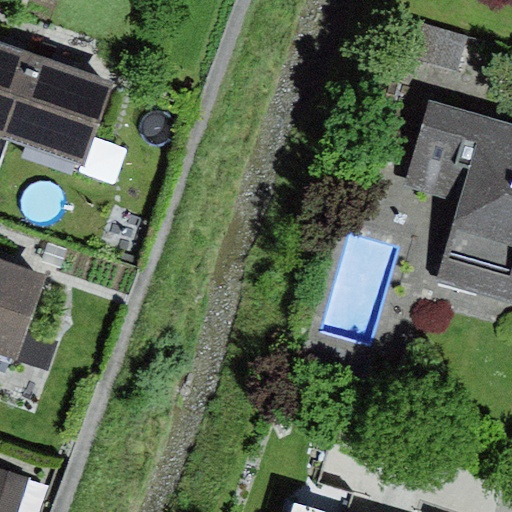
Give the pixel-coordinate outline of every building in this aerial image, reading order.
[(40,60),(0,45),(0,139),(10,143),(40,60)] [(114,87),(40,60),(10,143),(84,170),(114,87)] [(511,130),(431,108),(408,194),(464,210),(443,287),(511,305),(511,130)] [(0,263),(0,360),(17,366),(47,280),(0,263)] [(0,470),(0,511),(20,511),(30,480),(0,470)] [(327,511),(328,511),(294,501),(291,511),(327,511)]
